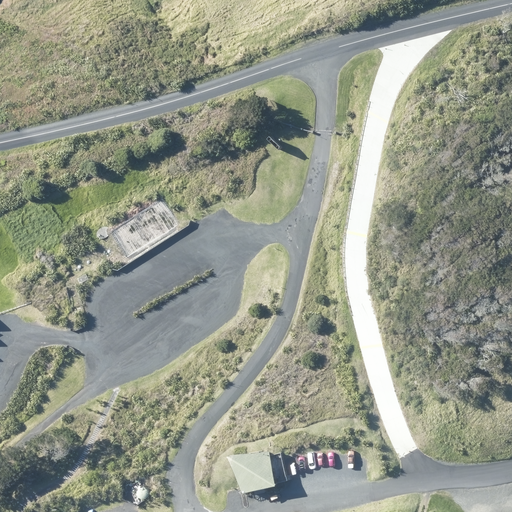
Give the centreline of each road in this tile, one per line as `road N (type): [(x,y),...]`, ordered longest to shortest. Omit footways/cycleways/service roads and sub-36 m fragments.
road 1 (track): [(408,29),(353,275),(357,356),(375,431),(406,482),(467,487),(511,475)]
road 2 (unclassified): [(511,5),(0,124)]
